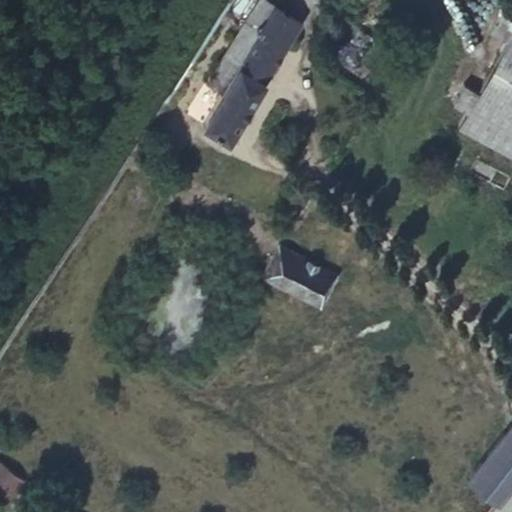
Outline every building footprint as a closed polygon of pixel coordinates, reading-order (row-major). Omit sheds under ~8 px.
[(229,136),(301,20),(299,19),(269,0),(257,0),(208,78),(225,88),(204,121),(229,136)] [(506,40),(511,29),(511,3),(506,16),(502,14),(492,32),(506,40)] [(511,156),(511,29),(506,40),(478,92),(467,110),(458,126),(511,156)] [(467,110),(478,92),(463,84),(453,102),(467,110)] [(319,303),(334,273),(279,244),(263,275),(319,303)] [(497,503),(511,484),(511,420),(511,419),(464,476),(497,503)] [(0,486),(13,470),(0,461),(0,486)] [(0,498),(6,503),(26,478),(13,470),(0,486),(0,498)]
